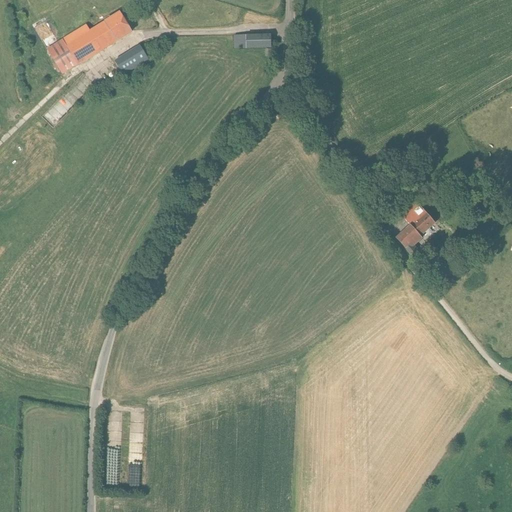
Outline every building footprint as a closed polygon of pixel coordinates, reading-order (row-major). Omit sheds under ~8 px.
[(117,41),(123,38),(132,32),(120,13),(105,23),(117,41)] [(78,65),(117,41),(105,23),(90,32),(86,25),(62,40),(78,65)] [(259,49),(259,36),(254,36),(234,36),(234,46),(234,49),(246,49),(246,50),(255,49),(259,49)] [(63,75),(78,65),(62,40),(47,49),(63,75)] [(140,45),(114,61),(124,75),(149,60),(140,45)] [(415,259),(420,254),(417,250),(418,250),(415,246),(422,240),(420,238),(435,224),(426,214),(415,201),(400,214),(411,227),(397,239),(411,255),(415,259)]
